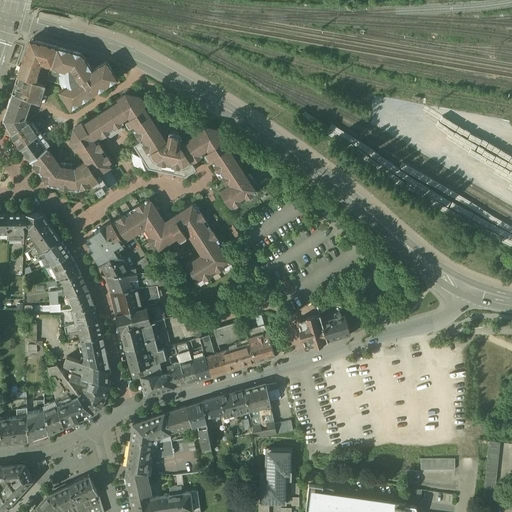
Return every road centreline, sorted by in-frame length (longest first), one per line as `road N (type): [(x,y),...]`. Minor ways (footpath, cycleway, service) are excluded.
road 1 (secondary): [(464,289),(230,112),(116,49),(6,18)]
road 2 (residential): [(116,416),(429,326),(454,309),(464,289)]
road 3 (residential): [(116,416),(120,361),(102,292),(70,222),(47,200)]
road 4 (residential): [(116,416),(61,444),(0,453)]
